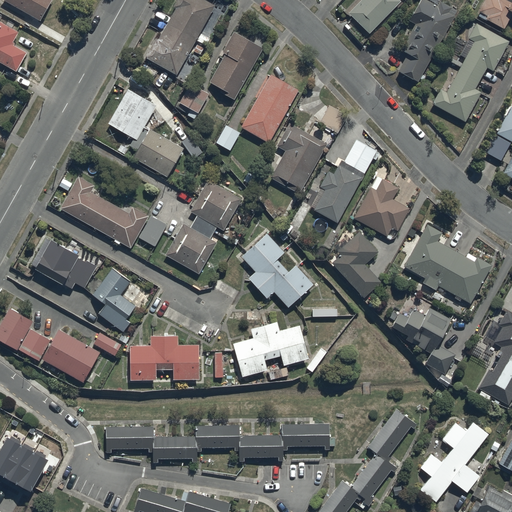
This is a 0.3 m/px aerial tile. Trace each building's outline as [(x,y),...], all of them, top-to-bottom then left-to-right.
[(2,0),(2,1),(41,22),(53,0),(2,0)] [(176,76),(196,41),(206,47),(210,40),(200,34),(215,7),(202,0),(176,0),(172,9),(176,11),(159,40),(155,38),(144,58),(176,76)] [(361,0),(348,14),(370,35),(401,2),(400,1),(401,0),(361,0)] [(436,8),(423,0),(420,0),(408,21),(415,26),(400,51),(407,55),(397,71),(417,84),(434,56),(430,53),(432,49),(435,51),(442,40),(443,41),(447,34),(445,33),(454,18),(448,14),(452,9),(440,2),(436,8)] [(511,0),(485,0),(478,13),(486,17),(484,21),(503,31),(511,14),(511,0)] [(18,34),(0,23),(0,64),(15,73),(26,54),(12,45),(18,34)] [(509,43),(476,26),(468,40),(474,42),(447,93),(440,89),(432,105),(466,123),(482,93),(475,89),(486,68),(493,72),(500,59),(506,62),(510,55),(504,52),(509,43)] [(263,50),(233,33),(222,53),(225,55),(208,84),(220,91),(219,93),(233,101),(263,50)] [(271,75),(241,128),(269,144),(298,91),(271,75)] [(208,95),(189,85),(179,104),(190,111),(187,116),(194,120),(208,95)] [(156,107),(127,90),(108,125),(133,140),(129,147),(137,152),(133,159),(168,179),(184,151),(149,130),(148,132),(143,130),(156,107)] [(348,116),(329,106),(319,123),(338,134),(348,116)] [(511,108),(508,106),(493,134),(511,143),(511,156),(503,174),(511,178),(511,108)] [(299,195),(327,145),(288,124),(275,147),(285,153),(270,179),(299,195)] [(240,134),(225,126),(215,144),(230,152),(240,134)] [(192,134),(181,142),(194,159),(205,151),(192,134)] [(308,207),(337,224),(377,152),(351,137),(343,151),(349,155),(345,162),(338,158),(334,164),(338,166),(333,175),(328,172),(308,207)] [(378,175),(354,219),(387,237),(392,229),(397,232),(410,210),(393,200),(399,188),(393,185),(394,184),(378,175)] [(94,186),(77,177),(60,211),(132,249),(148,217),(132,208),(129,214),(90,194),(94,186)] [(190,228),(182,224),(165,257),(199,274),(216,243),(209,240),(216,227),(224,231),(241,200),(207,181),(191,212),(197,215),(190,228)] [(167,225),(150,216),(138,238),(155,247),(167,225)] [(467,254),(465,257),(438,241),(442,233),(427,224),(401,266),(421,278),(418,284),(432,293),(434,290),(436,291),(439,286),(469,304),(492,266),(476,257),(475,259),(467,254)] [(359,232),(337,252),(340,255),(331,264),(365,300),(381,284),(364,265),(378,252),(359,232)] [(288,308),(313,285),(295,266),(288,273),(277,260),(284,253),(266,234),(241,258),(255,273),(247,280),(266,300),(274,293),(288,308)] [(96,267),(47,238),(31,267),(36,269),(34,271),(62,286),(63,284),(72,289),(74,285),(84,290),(96,267)] [(132,281),(112,267),(91,297),(104,306),(98,315),(123,333),(130,323),(126,320),(135,306),(121,296),(132,281)] [(337,307),(312,307),(313,318),(338,316),(337,307)] [(39,362),(50,341),(29,329),(33,322),(9,309),(0,324),(0,341),(18,351),(18,350),(39,362)] [(399,314),(392,328),(407,336),(405,341),(431,354),(426,364),(446,374),(456,355),(438,346),(451,320),(430,309),(426,316),(413,310),(408,319),(399,314)] [(493,373),(488,370),(478,389),(508,405),(511,398),(511,314),(505,311),(498,325),(501,327),(493,343),(500,347),(492,362),(497,365),(493,373)] [(277,322),(250,330),(253,339),(232,345),(236,357),(232,358),(239,380),(268,372),(265,361),(280,357),(283,368),(308,361),(299,326),(279,332),(277,322)] [(100,354),(58,331),(41,361),(44,362),(43,365),(58,374),(60,371),(84,384),(100,354)] [(121,345),(99,333),(93,346),(114,357),(121,345)] [(173,381),(198,380),(199,346),(177,346),(177,337),(151,337),(151,346),(130,346),(130,382),(157,381),(156,371),(173,371),(173,381)] [(375,454),(350,487),(342,481),(318,511),(347,511),(357,500),(367,508),(373,500),(370,498),(391,471),(394,473),(397,469),(389,463),(392,459),(389,457),(411,428),(414,430),(418,424),(398,408),(367,448),(375,454)] [(0,461),(2,463),(17,438),(7,432),(10,426),(0,420),(0,461)] [(282,434),(240,434),(239,425),(217,425),(217,423),(208,423),(208,425),(196,425),(196,436),(154,436),(154,425),(106,426),(106,453),(111,452),(111,448),(149,447),(149,451),(153,451),(153,462),(159,461),(159,458),(193,457),(193,462),(198,462),(198,451),(201,451),(201,447),(235,446),(235,450),(239,450),(239,461),(244,461),(244,457),(278,456),(278,461),(284,461),(284,450),(287,450),(287,446),(325,445),(325,449),(330,449),(330,423),(282,423),(282,434)] [(441,441),(452,449),(441,463),(430,455),(419,469),(429,477),(419,490),(436,503),(451,483),(466,494),(480,477),(465,466),(488,436),(471,423),(465,431),(455,424),(441,441)] [(511,438),(498,465),(511,472),(511,438)] [(22,469),(17,479),(35,489),(40,479),(22,469)] [(31,494),(13,483),(6,495),(25,506),(31,494)] [(185,500),(141,486),(133,511),(139,511),(140,511),(144,511),(228,511),(231,503),(188,490),(185,500)] [(501,494),(489,488),(487,492),(476,487),(472,496),(481,500),(479,504),(474,502),(469,511),(511,511),(511,495),(503,491),(501,494)]
